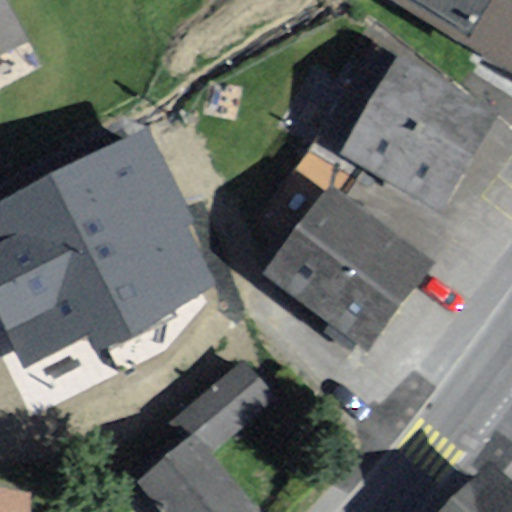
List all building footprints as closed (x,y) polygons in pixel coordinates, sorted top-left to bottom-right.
[(511,0),(377,0),(511,81),(511,80),(511,0)] [(0,13),(0,64),(21,53),(0,13)] [(401,82),(353,166),(442,216),(490,132),(401,82)] [(147,136),(0,206),(0,321),(23,370),(216,278),(147,136)] [(331,213),(275,289),(370,357),(426,281),(331,213)] [(265,410),(242,380),(183,425),(207,455),(265,410)] [(148,493),(164,511),(239,511),(193,456),(148,493)] [(511,511),(511,480),(492,460),(438,511),(511,511)]
